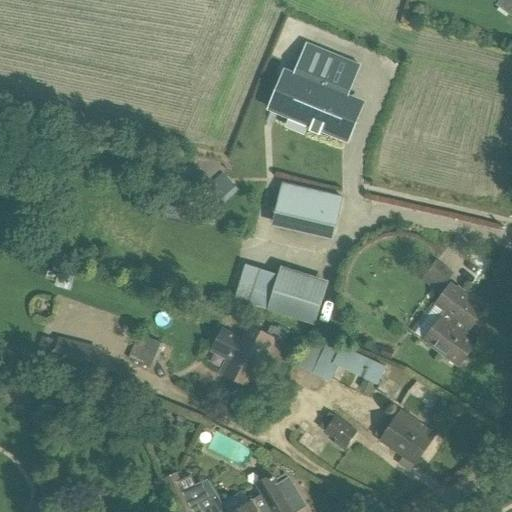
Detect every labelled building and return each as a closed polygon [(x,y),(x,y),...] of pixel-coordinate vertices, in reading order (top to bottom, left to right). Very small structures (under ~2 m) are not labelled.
[(511,0),(497,0),(500,2),(498,5),(511,15),(511,0)] [(327,89),(339,60),(310,48),(299,76),(286,70),(269,110),(339,139),(353,106),(324,94),(326,89),(327,89)] [(343,193),(283,179),(272,225),(332,239),(343,193)] [(213,197),(221,206),(236,192),(228,183),(213,197)] [(440,273),(439,258),(425,258),(426,273),(440,273)] [(327,285),(280,270),(279,275),(260,269),(250,303),(268,309),(268,311),(314,326),(327,285)] [(485,308),(451,283),(436,304),(445,311),(424,340),(459,366),(476,343),(462,333),(467,327),(470,329),(485,308)] [(188,304),(185,312),(196,315),(199,308),(188,304)] [(273,323),(266,334),(273,338),(282,343),(291,328),(278,324),(273,323)] [(212,350),(228,358),(220,373),(247,387),(273,338),(266,334),(249,326),(242,340),(223,330),(212,350)] [(128,359),(150,368),(160,343),(138,334),(128,359)] [(295,364),(327,379),(328,376),(333,377),(339,364),(367,377),(361,388),(370,392),(376,382),(379,383),(384,368),(342,348),(341,349),(328,343),(325,347),(307,339),(308,337),(304,336),(295,364)] [(53,368),(89,377),(95,350),(60,341),(53,368)] [(380,441),(399,454),(419,423),(401,411),(391,425),(381,439),(380,441)] [(319,427),(337,440),(337,444),(343,448),(346,446),(347,447),(357,432),(336,417),(330,412),(319,427)] [(375,435),(381,439),(391,425),(384,421),(375,435)] [(419,423),(399,454),(403,457),(398,464),(410,472),(436,434),(419,423)] [(251,501),(232,511),(226,511),(207,480),(185,491),(176,474),(163,480),(177,511),(189,511),(193,510),(193,511),(296,511),(306,506),(289,479),(279,485),(274,477),(257,487),(262,494),(251,501)]
